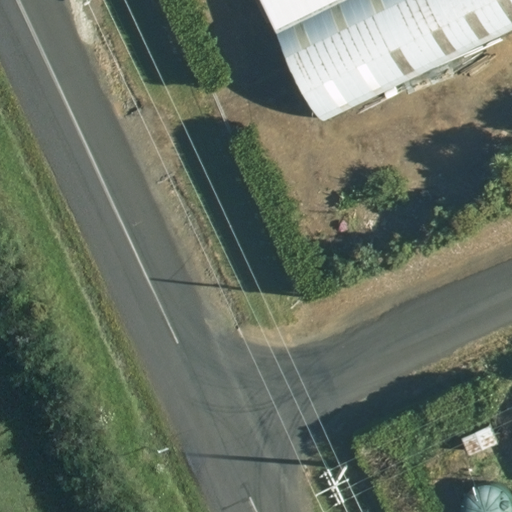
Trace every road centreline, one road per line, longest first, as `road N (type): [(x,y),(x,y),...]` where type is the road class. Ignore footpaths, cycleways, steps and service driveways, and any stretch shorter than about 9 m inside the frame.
road 1 (unclassified): [(8,0),(219,429)]
road 2 (unclassified): [(219,429),(511,306)]
